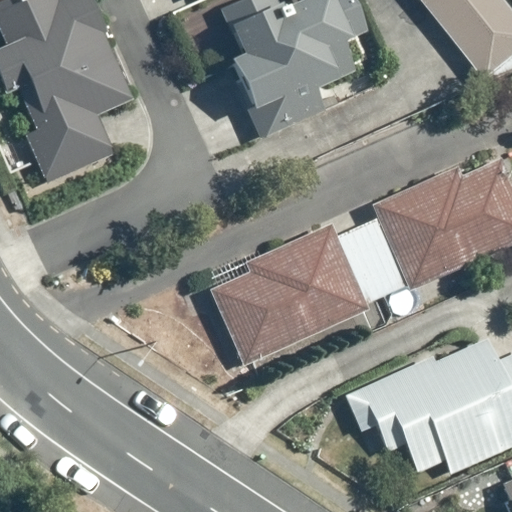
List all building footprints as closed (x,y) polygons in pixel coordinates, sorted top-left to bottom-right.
[(59,0),(55,2),(53,0),(4,0),(0,2),(0,37),(5,49),(0,51),(0,87),(3,94),(16,88),(35,133),(26,138),(46,184),(109,156),(93,118),(131,102),(102,36),(105,35),(89,0),(59,0)] [(226,64),(258,140),(321,114),(312,91),(351,74),(339,45),(364,34),(349,0),(302,0),(279,10),(275,0),(244,0),(218,11),(239,58),(226,64)] [(416,0),(481,80),(511,55),(511,15),(499,0),(416,0)] [(460,181),(455,171),(370,209),(376,223),(406,289),(409,295),(511,249),(511,193),(499,164),(460,181)] [(376,223),(335,242),(364,307),(406,289),(376,223)] [(328,226),(243,264),(247,275),(209,292),(243,368),(367,313),(364,307),(335,242),(328,226)] [(511,449),(511,354),(494,362),(485,341),(434,364),(431,357),(342,396),(358,434),(374,427),(386,455),(403,448),(415,476),(442,464),(448,478),(511,449)] [(511,511),(511,479),(499,486),(511,511)]
